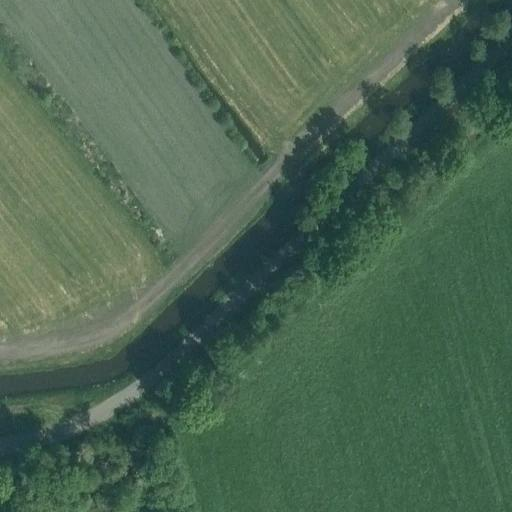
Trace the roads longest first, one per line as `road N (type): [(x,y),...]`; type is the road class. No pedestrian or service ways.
road 1 (unclassified): [(278,278),(116,421),(38,453),(0,456)]
road 2 (unclassified): [(278,278),(511,54)]
